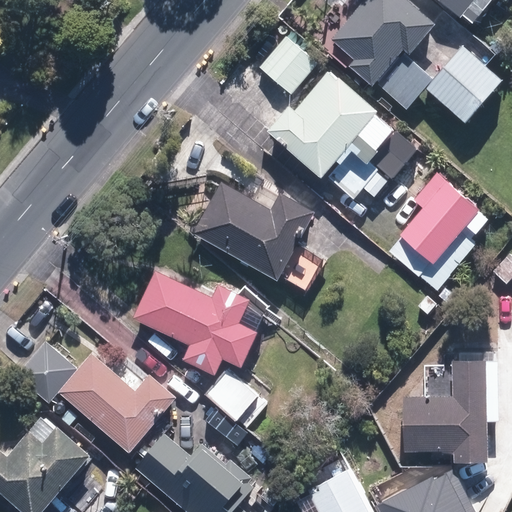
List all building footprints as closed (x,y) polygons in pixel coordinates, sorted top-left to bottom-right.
[(437,23),(410,0),(364,0),(332,38),(356,59),(351,65),(375,85),(377,82),(407,108),(434,77),(404,52),(406,48),(411,53),(437,23)] [(441,0),(463,17),(476,0),(441,0)] [(321,63),(289,35),(261,67),(294,95),(321,63)] [(504,79),(464,44),(427,87),(467,122),(504,79)] [(377,114),(381,109),(340,76),(338,78),(329,71),(298,109),(291,104),(269,132),(325,177),(361,133),(379,148),(389,137),(395,129),(377,114)] [(389,171),(406,151),(389,137),(379,148),(372,157),(389,171)] [(378,171),(379,169),(353,148),(330,176),(356,198),(365,186),(378,171)] [(377,196),(390,180),(378,171),(365,186),(377,196)] [(475,214),(482,207),(438,171),(428,184),(418,175),(405,191),(425,207),(402,235),(404,236),(391,252),(439,291),(478,243),(468,234),(474,226),(476,227),(482,220),(475,214)] [(192,230),(280,280),(318,212),(282,191),(273,208),(220,179),(192,230)] [(511,280),(511,253),(495,271),(509,284),(511,280)] [(156,270),(136,317),(193,341),(186,358),(219,372),(226,356),(244,364),(260,328),(243,320),(253,298),(220,283),(214,296),(156,270)] [(98,334),(86,323),(77,333),(90,344),(98,334)] [(80,367),(47,339),(18,374),(51,402),(60,390),(80,367)] [(60,390),(132,451),(178,396),(152,374),(138,389),(93,351),(80,367),(60,390)] [(491,458),(488,357),(454,358),(455,394),(405,395),(406,451),(457,449),(457,459),(491,458)] [(229,368),(208,392),(239,419),(260,395),(229,368)] [(0,488),(27,511),(42,511),(93,453),(59,424),(57,426),(44,415),(11,454),(1,446),(0,446),(0,488)] [(263,444),(239,423),(227,436),(252,457),(263,444)] [(166,432),(137,467),(190,511),(251,511),(245,507),(250,502),(245,498),(255,487),(250,482),(254,477),(231,459),(227,464),(202,442),(192,454),(166,432)] [(374,511),(350,467),(309,489),(321,511),(374,511)] [(379,511),(475,511),(453,468),(444,473),(445,475),(434,480),(433,477),(376,506),(379,511)]
